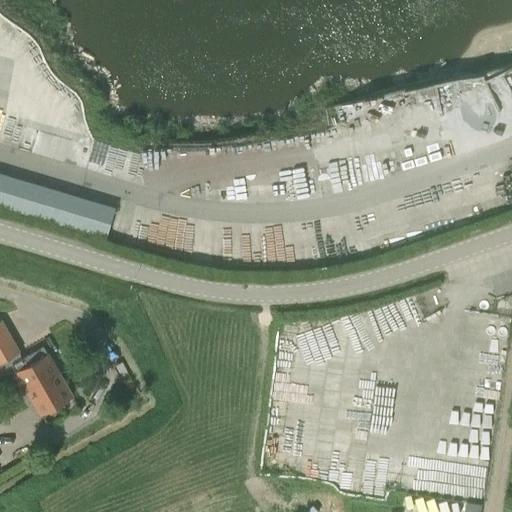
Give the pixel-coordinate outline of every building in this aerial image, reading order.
[(0,170),(0,208),(106,241),(117,206),(0,170)] [(0,361),(18,351),(1,321),(0,321),(0,361)] [(26,387),(57,370),(44,345),(12,363),(26,387)] [(57,370),(26,387),(41,413),(72,395),(57,370)] [(451,434),(486,439),(495,383),(459,377),(451,434)]
